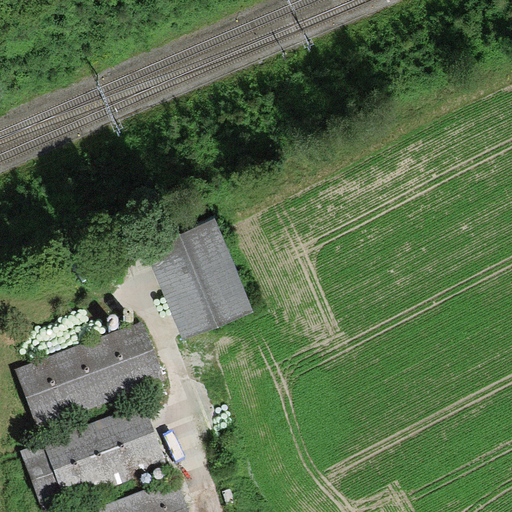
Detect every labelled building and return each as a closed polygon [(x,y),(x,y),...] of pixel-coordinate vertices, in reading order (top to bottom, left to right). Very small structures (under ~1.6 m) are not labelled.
[(210,217),(143,245),(179,332),(246,305),(210,217)] [(137,327),(15,374),(37,431),(159,384),(137,327)] [(138,410),(20,455),(41,511),(51,511),(162,470),(138,410)] [(511,428),(466,443),(474,470),(511,458),(511,428)] [(179,511),(169,485),(90,511),(179,511)]
